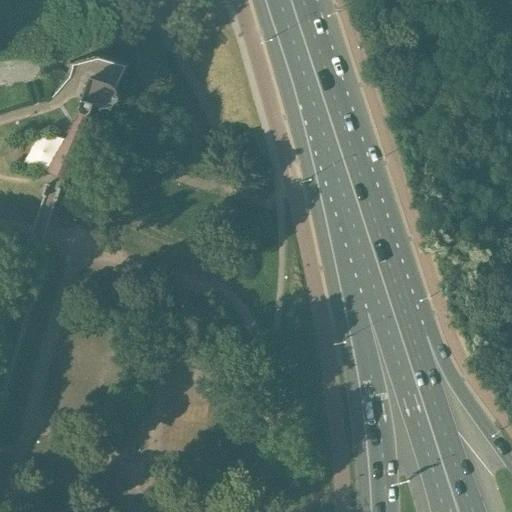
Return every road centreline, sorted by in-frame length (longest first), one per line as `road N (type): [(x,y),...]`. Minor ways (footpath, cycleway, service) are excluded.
road 1 (primary): [(374,254),(290,0)]
road 2 (primary): [(374,254),(389,356),(441,511)]
road 3 (primary): [(374,254),(366,365),(379,511)]
road 4 (primary): [(473,511),(408,323)]
road 5 (primary): [(511,466),(434,336),(408,323)]
